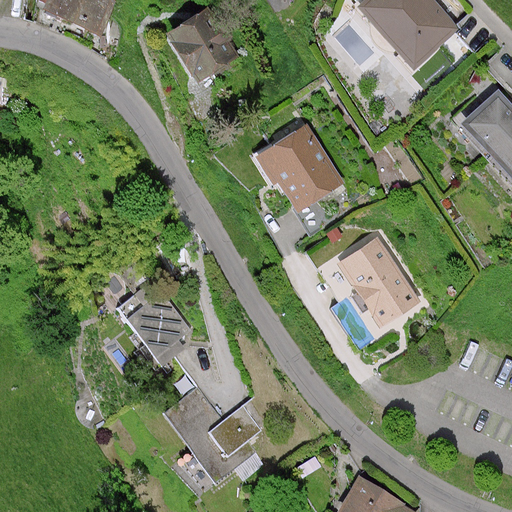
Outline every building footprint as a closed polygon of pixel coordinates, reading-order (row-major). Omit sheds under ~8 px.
[(120,3),(114,0),(44,0),(40,11),(103,40),(120,3)] [(466,30),(438,0),(369,0),(363,6),(422,70),(466,30)] [(248,60),(213,2),(170,28),(204,86),(248,60)] [(511,97),(505,91),(471,123),(511,167),(511,97)] [(352,186),(310,122),(260,155),(302,218),(352,186)] [(429,302),(382,233),(340,262),(387,331),(429,302)] [(159,278),(124,304),(164,357),(199,331),(159,278)] [(200,391),(168,417),(223,483),(253,457),(247,449),(267,432),(247,407),(227,425),(200,391)] [(362,476),(342,511),(344,511),(416,511),(405,501),(362,476)]
